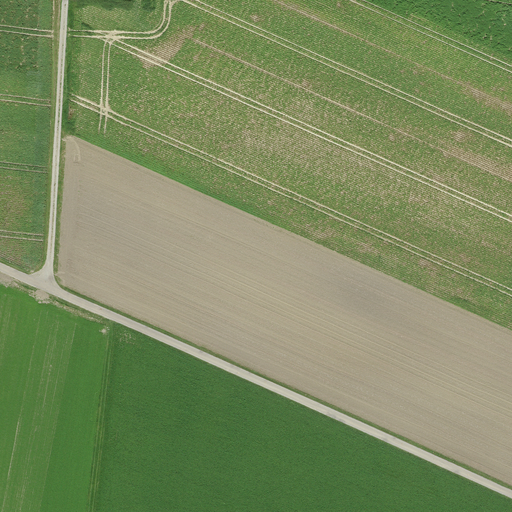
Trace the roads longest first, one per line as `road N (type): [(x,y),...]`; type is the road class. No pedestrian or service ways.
road 1 (track): [(511,495),(0,267)]
road 2 (track): [(66,0),(49,289)]
